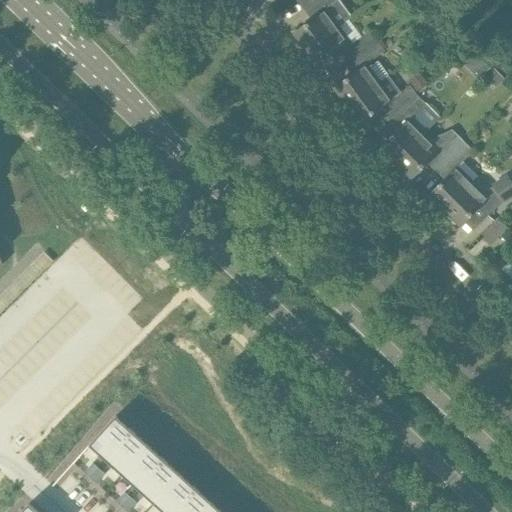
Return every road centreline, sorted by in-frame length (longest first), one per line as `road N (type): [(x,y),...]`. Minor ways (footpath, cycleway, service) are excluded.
road 1 (secondary): [(0,41),(488,511)]
road 2 (secondary): [(511,470),(23,0)]
road 3 (residential): [(238,19),(358,172),(511,326)]
road 4 (residential): [(0,330),(62,267),(111,315),(0,425)]
